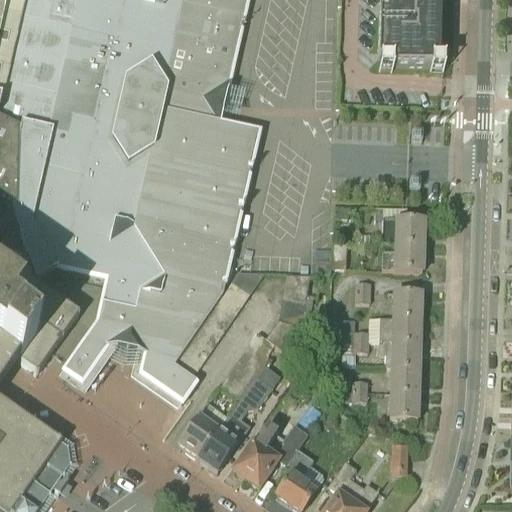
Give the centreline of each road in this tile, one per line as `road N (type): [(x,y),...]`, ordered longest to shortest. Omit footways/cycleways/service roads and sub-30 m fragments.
road 1 (tertiary): [(446,511),(472,397),(480,166)]
road 2 (tertiary): [(480,166),(486,0)]
